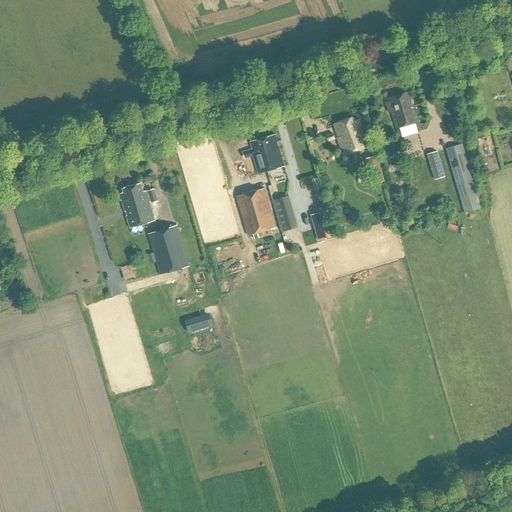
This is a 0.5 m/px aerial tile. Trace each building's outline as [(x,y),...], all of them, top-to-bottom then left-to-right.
[(388,113),(391,112),(396,128),(396,129),(418,123),(410,96),(407,97),(406,93),(390,98),(391,101),(386,103),(388,113)] [(353,121),(352,117),(333,124),(338,138),(337,138),(343,156),(366,148),(360,128),(362,127),(359,119),(353,121)] [(333,133),(326,135),(328,142),(335,140),(333,133)] [(283,166),(275,134),(250,141),(252,149),(242,152),(244,158),(252,155),(257,173),(283,166)] [(465,213),(481,208),(462,145),(446,149),(465,213)] [(434,180),(445,177),(438,151),(427,154),(434,180)] [(373,184),(385,181),(377,156),(366,159),(373,184)] [(120,200),(122,200),(131,228),(155,220),(146,191),(143,192),(141,183),(122,189),(123,192),(118,194),(120,200)] [(276,227),(272,212),(265,188),(236,196),(247,235),(276,227)] [(148,191),(151,203),(157,201),(154,189),(148,191)] [(289,197),(271,201),(281,233),(297,229),(289,197)] [(318,241),(336,236),(328,210),(310,215),(318,241)] [(189,266),(177,225),(148,233),(160,275),(189,266)] [(241,259),(247,257),(244,247),(238,249),(241,259)] [(121,268),(125,280),(134,278),(130,265),(121,268)]
